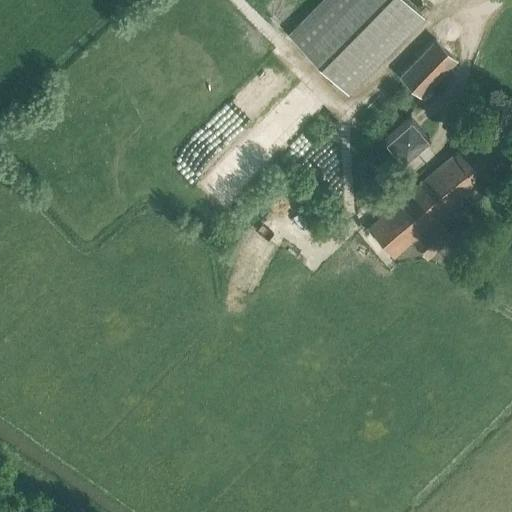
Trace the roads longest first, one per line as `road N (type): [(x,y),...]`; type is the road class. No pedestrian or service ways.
road 1 (track): [(394,511),(288,378),(278,350),(295,295),(349,222),(343,121),(351,106),(431,22),(476,17)]
road 2 (track): [(351,106),(333,99),(236,0)]
